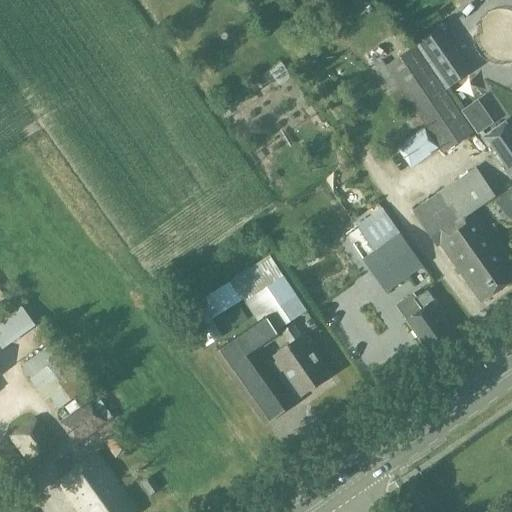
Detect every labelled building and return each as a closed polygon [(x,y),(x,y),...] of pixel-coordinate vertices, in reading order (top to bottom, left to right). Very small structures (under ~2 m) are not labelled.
[(447,92),(473,73),(442,27),(415,46),(447,92)] [(414,131),(424,124),(444,154),(474,134),(416,47),(387,66),(384,62),(371,71),(384,90),(386,88),(414,131)] [(482,139),(511,181),(511,180),(511,129),(507,122),(482,139)] [(424,130),(394,149),(407,169),(437,150),(424,130)] [(440,234),(473,211),(495,196),(476,168),(413,212),(436,245),(444,240),(440,234)] [(511,192),(511,193),(500,203),(511,216),(511,192)] [(511,279),(511,266),(473,211),(440,234),(444,240),(454,254),(449,257),(480,302),(511,279)] [(423,267),(401,234),(363,260),(387,293),(423,267)] [(244,300),(246,303),(245,303),(259,325),(217,353),(265,424),(287,410),(250,356),(278,337),(275,334),(306,313),(285,279),(270,256),(188,310),(200,329),(193,333),(204,350),(223,338),(212,321),(244,300)] [(406,300),(398,306),(414,329),(430,352),(454,335),(444,320),(434,306),(437,303),(433,297),(428,291),(423,295),(418,298),(415,294),(406,300)] [(249,321),(241,307),(220,320),(228,333),(249,321)] [(275,357),(302,396),(330,377),(303,338),(302,339),(293,325),(283,332),(292,346),(275,357)] [(87,390),(66,357),(65,358),(56,344),(24,365),(33,379),(32,379),(46,400),(54,395),(62,406),(87,390)] [(77,412),(93,435),(115,419),(98,396),(77,412)] [(60,449),(36,417),(9,436),(31,467),(60,449)] [(105,441),(118,458),(133,448),(120,430),(105,441)] [(59,482),(79,511),(138,511),(98,455),(59,482)] [(151,476),(142,483),(150,494),(159,487),(151,476)]
